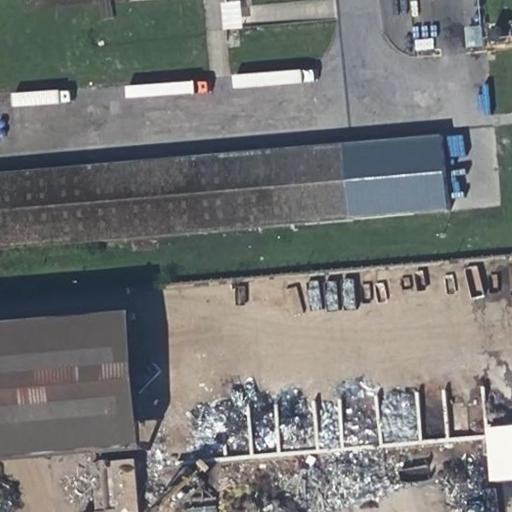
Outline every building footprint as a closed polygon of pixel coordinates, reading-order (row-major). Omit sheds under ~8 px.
[(241,28),(239,1),(220,2),(222,29),(241,28)] [(446,136),(0,176),(0,249),(452,212),(446,136)] [(139,314),(0,327),(0,460),(150,449),(139,314)] [(511,480),(511,424),(496,425),(495,417),(483,418),(486,482),(511,480)] [(109,460),(110,489),(135,488),(134,459),(109,460)]
